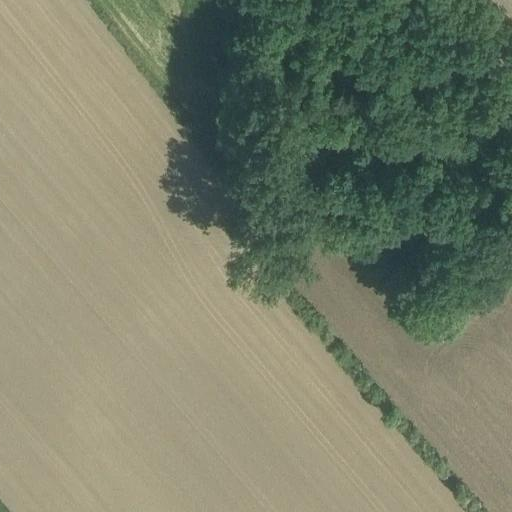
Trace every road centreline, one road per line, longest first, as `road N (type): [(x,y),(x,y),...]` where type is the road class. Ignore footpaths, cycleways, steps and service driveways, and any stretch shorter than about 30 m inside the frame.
road 1 (track): [(465,36),(275,198)]
road 2 (track): [(511,88),(426,0)]
